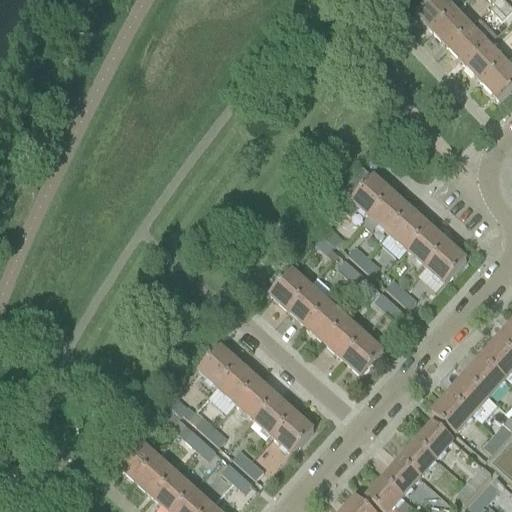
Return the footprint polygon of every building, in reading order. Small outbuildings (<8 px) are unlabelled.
[(435,0),(415,19),(432,37),(454,16),(439,0),(435,0)] [(499,0),(484,0),(493,9),(501,2),(499,0)] [(493,9),(489,14),(501,26),(511,15),(511,13),(501,2),(493,9)] [(432,37),(448,54),(470,33),(454,16),(432,37)] [(470,33),(448,54),(465,71),(487,50),(495,42),(479,25),(470,33)] [(487,50),(465,71),(482,89),(504,68),(508,64),(502,58),(498,62),(487,50)] [(511,75),(504,68),(482,89),(499,107),(511,94),(511,75)] [(391,199),(372,182),(362,173),(340,197),(350,206),(342,216),(350,223),(359,214),(369,223),(391,199)] [(377,230),(388,240),(409,215),(391,199),(369,223),(362,231),(370,238),(377,230)] [(388,240),(407,257),(428,233),(409,215),(388,240)] [(329,233),(321,242),(333,253),(341,244),(329,233)] [(407,257),(426,274),(447,250),(428,233),(407,257)] [(333,253),(321,242),(314,250),(326,261),(333,253)] [(447,250),(426,274),(444,290),(466,266),(447,250)] [(355,253),(347,262),(358,272),(367,263),(355,253)] [(367,263),(358,272),(370,283),(379,273),(367,263)] [(345,266),(337,275),(349,286),(356,277),(345,266)] [(269,301),(287,317),(309,293),(290,277),(269,301)] [(356,277),(349,286),(360,296),(368,287),(356,277)] [(385,295),(397,306),(404,297),(392,286),(385,295)] [(287,317),(305,334),(327,310),(309,293),(287,317)] [(404,297),(397,306),(408,315),(416,307),(404,297)] [(373,308),(385,319),(392,310),(381,300),(373,308)] [(305,334),(324,350),(345,326),(327,310),(305,334)] [(392,310),(385,319),(396,329),(404,321),(392,310)] [(324,350),(342,366),(363,343),(345,326),(324,350)] [(511,328),(497,345),(511,358),(511,328)] [(363,343),(342,366),(361,383),(382,359),(363,343)] [(511,358),(497,345),(480,364),(505,385),(511,376),(511,358)] [(197,376),(216,393),(237,369),(219,352),(197,376)] [(480,364),(464,382),(488,404),(505,385),(480,364)] [(216,393),(235,410),(256,386),(237,369),(216,393)] [(464,382),(448,400),(472,422),(488,404),(464,382)] [(235,410),(253,427),(275,403),(256,386),(235,410)] [(181,395),(173,403),(175,404),(176,405),(183,397),(181,395)] [(472,422),(448,400),(431,419),(455,440),(472,422)] [(253,427),(272,443),(293,419),(275,403),(253,427)] [(175,404),(168,412),(180,423),(181,421),(187,415),(176,405),(175,404)] [(180,423),(168,412),(160,421),(172,431),(180,423)] [(187,415),(181,421),(187,426),(194,418),(189,413),(187,415)] [(293,419),(272,443),(291,460),(312,436),(293,419)] [(203,423),(195,432),(206,442),(214,433),(203,423)] [(432,429),(415,447),(435,465),(452,446),(432,429)] [(503,430),(493,441),(501,448),(511,437),(503,430)] [(214,433),(206,442),(217,453),(226,443),(214,433)] [(191,436),(183,445),(195,456),(203,447),(191,436)] [(501,448),(493,441),(482,453),(490,460),(501,448)] [(116,471),(134,487),(156,463),(137,447),(116,471)] [(203,447),(195,456),(208,467),(215,458),(203,447)] [(415,447),(399,466),(418,483),(435,465),(415,447)] [(491,469),(500,478),(511,464),(511,451),(510,449),(491,469)] [(156,463),(134,487),(152,504),(174,480),(174,479),(180,472),(163,457),(156,464),(156,463)] [(232,465),(243,475),(251,467),(239,457),(232,465)] [(511,464),(500,478),(509,486),(511,482),(511,464)] [(399,466),(382,484),(402,502),(418,483),(399,466)] [(251,467),(243,475),(255,486),(263,478),(251,467)] [(220,479),(232,489),(239,480),(228,470),(220,479)] [(481,471),(464,491),(473,500),(491,480),(481,471)] [(152,504),(161,511),(177,511),(192,496),(174,480),(152,504)] [(239,480),(232,489),(243,499),(251,491),(239,480)] [(392,511),(402,502),(382,484),(365,503),(374,511),(392,511)] [(489,490),(478,502),(479,503),(487,510),(498,497),(489,490)] [(464,491),(453,502),(463,511),(473,500),(464,491)] [(177,511),(209,511),(192,496),(177,511)] [(478,502),(469,511),(484,511),(487,510),(479,503),(478,502)] [(365,511),(355,503),(346,511),(365,511)]
